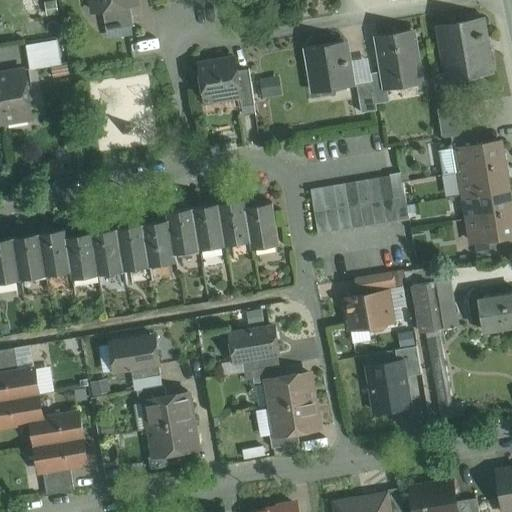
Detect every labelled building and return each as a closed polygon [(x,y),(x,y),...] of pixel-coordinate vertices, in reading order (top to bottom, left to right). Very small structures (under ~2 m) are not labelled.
[(135,0),(91,0),(94,11),(103,10),(130,5),(136,4),(135,0)] [(130,5),(103,10),(106,30),(134,26),(130,5)] [(481,19),(441,26),(449,79),(452,78),(452,77),(488,71),(488,72),(490,72),(481,19)] [(413,31),(378,37),(383,71),(386,88),(387,87),(389,87),(388,84),(418,79),(419,82),(421,82),(413,31)] [(58,40),(27,44),(31,69),(61,64),(58,40)] [(346,42),(308,49),(311,68),(317,68),(320,90),(352,85),(352,84),(349,62),(346,42)] [(371,73),(368,58),(349,62),(352,84),(357,83),(372,80),(371,73)] [(235,59),(200,65),(206,100),(240,95),(241,94),(237,71),(235,59)] [(249,69),(237,71),(241,94),(240,95),(242,106),(255,104),(249,69)] [(24,70),(8,72),(9,74),(0,74),(0,96),(4,120),(30,115),(31,118),(32,118),(24,70)] [(383,71),(371,73),(372,80),(376,103),(390,101),(387,87),(386,88),(383,71)] [(282,94),(279,76),(259,80),(263,98),(282,94)] [(357,83),(361,113),(377,110),(376,103),(372,80),(357,83)] [(467,103),(438,108),(443,138),(451,136),(472,133),(467,103)] [(472,133),(451,136),(453,148),(477,144),(475,132),(472,133)] [(477,144),(453,148),(441,150),(445,174),(461,172),(505,164),(501,140),(477,144)] [(505,164),(461,172),(465,195),(509,188),(505,164)] [(402,173),(390,175),(390,176),(394,198),(406,196),(402,173)] [(390,176),(379,178),(382,200),(394,198),(390,176)] [(379,178),(367,180),(371,202),(382,200),(379,178)] [(367,180),(356,182),(360,204),(371,202),(367,180)] [(356,182),(345,184),(348,206),(349,206),(360,204),(356,182)] [(345,184),(334,186),(337,208),(348,206),(345,184)] [(333,186),(322,188),(326,210),(337,208),(334,186),(333,186)] [(322,188),(311,190),(314,212),(326,210),(322,188)] [(511,206),(509,188),(465,195),(469,218),(511,211),(511,206)] [(406,196),(394,198),(397,220),(398,222),(410,220),(406,196)] [(394,198),(382,200),(386,222),(397,220),(394,198)] [(245,199),(219,203),(226,245),(251,241),(252,241),(246,207),(247,207),(245,199)] [(382,200),(371,202),(375,224),(386,222),(382,200)] [(247,207),(246,207),(252,241),(251,241),(252,249),(279,244),(272,202),(247,207)] [(371,202),(360,204),(364,226),(375,224),(371,202)] [(219,203),(193,208),(200,250),(226,245),(219,203)] [(360,204),(349,206),(352,228),(364,226),(360,204)] [(348,206),(337,208),(341,230),(352,228),(349,206),(348,206)] [(193,208),(167,212),(168,220),(169,220),(175,254),(200,250),(193,208)] [(337,208),(326,210),(329,232),(330,232),(341,230),(337,208)] [(326,210),(314,212),(318,234),(329,232),(326,210)] [(511,211),(469,218),(473,242),(511,235),(511,211)] [(168,220),(143,224),(151,266),(177,262),(175,254),(169,220),(168,220)] [(143,224),(118,228),(125,270),(151,266),(143,224)] [(118,228),(92,233),(99,275),(125,270),(118,228)] [(66,229),(40,233),(47,275),(72,271),(67,237),(66,229)] [(40,233),(14,237),(21,279),(47,275),(40,233)] [(67,237),(72,271),(73,279),(99,275),(92,233),(67,237)] [(14,237),(0,239),(0,282),(1,283),(21,279),(14,237)] [(511,239),(490,243),(492,255),(511,251),(511,239)] [(392,272),(357,278),(359,292),(394,286),(392,272)] [(457,326),(448,279),(413,285),(421,332),(424,332),(440,329),(457,326)] [(386,291),(345,298),(351,330),(369,326),(370,328),(374,332),(383,330),(386,326),(386,324),(391,323),(386,291)] [(511,294),(479,300),(484,330),(485,330),(485,325),(511,320),(511,294)] [(274,326),(231,333),(235,361),(242,360),(277,354),(279,353),(274,326)] [(154,336),(111,343),(115,371),(131,368),(159,364),(154,336)] [(15,347),(0,349),(0,361),(17,359),(15,347)] [(277,354),(242,360),(244,372),(252,370),(279,366),(277,354)] [(370,409),(409,408),(407,357),(368,359),(370,409)] [(17,359),(0,361),(0,374),(19,371),(17,359)] [(159,364),(131,368),(133,380),(161,375),(159,364)] [(279,366),(252,370),(254,383),(267,381),(267,380),(281,377),(279,366)] [(0,374),(0,400),(39,394),(35,368),(19,371),(0,374)] [(281,377),(267,380),(267,381),(272,407),(314,400),(310,373),(281,377)] [(165,385),(137,390),(139,403),(146,401),(146,400),(167,397),(165,385)] [(167,397),(146,400),(146,401),(150,428),(193,421),(188,393),(167,397)] [(39,394),(0,400),(0,426),(32,421),(31,420),(43,418),(39,394)] [(314,400),(272,407),(276,434),(276,435),(298,432),(319,428),(314,400)] [(79,412),(43,418),(32,420),(32,421),(36,445),(83,437),(79,412)] [(193,421),(150,428),(155,454),(155,455),(176,452),(198,448),(193,421)] [(298,432),(276,435),(276,434),(270,435),(272,448),(300,443),(298,432)] [(83,437),(36,445),(40,470),(43,470),(70,465),(87,462),(83,437)] [(176,452),(155,455),(155,454),(148,455),(151,468),(178,464),(176,452)] [(70,465),(43,470),(45,482),(72,477),(70,465)] [(511,468),(497,471),(504,511),(507,511),(511,511),(511,468)] [(72,477),(45,482),(47,494),(74,489),(72,477)] [(452,481),(411,487),(415,511),(456,511),(455,501),(452,481)] [(403,511),(399,488),(383,490),(384,496),(385,496),(387,511),(403,511)] [(384,496),(337,504),(338,511),(387,511),(385,496),(384,496)] [(479,511),(477,498),(455,501),(456,511),(479,511)]
